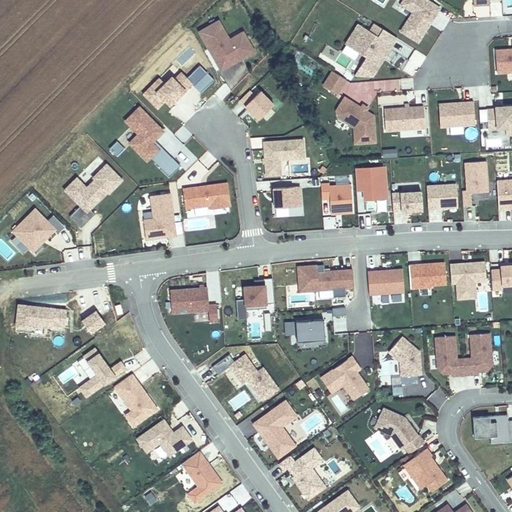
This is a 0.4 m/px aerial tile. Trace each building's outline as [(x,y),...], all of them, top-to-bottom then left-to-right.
[(401,31),(418,42),(440,9),(426,0),(398,0),(397,3),(413,13),(401,31)] [(218,19),(199,29),(221,70),(257,51),(245,29),(230,37),(218,19)] [(346,45),(366,57),(355,74),(371,76),(396,37),(383,29),(378,36),(359,24),(346,45)] [(511,50),(495,51),(496,74),(511,72),(511,50)] [(215,78),(201,64),(189,75),(182,69),(176,75),(172,72),(164,81),(160,76),(142,93),(157,108),(166,101),(170,104),(193,82),(202,91),(215,78)] [(338,94),(346,80),(332,71),(323,85),(338,94)] [(276,101),(262,87),(256,94),(250,89),(239,99),(248,107),(260,119),(276,101)] [(375,142),(374,115),(366,111),(361,107),(345,97),(336,110),(335,113),(335,114),(336,115),(351,125),(354,125),(355,143),(375,142)] [(438,105),(439,127),(474,125),(473,103),(438,105)] [(165,129),(140,105),(123,120),(137,133),(127,142),(148,160),(151,158),(170,176),(180,164),(156,141),(165,129)] [(511,134),(511,106),(495,107),(495,110),(487,110),(488,129),(505,128),(506,135),(511,134)] [(383,109),(385,131),(424,128),(423,107),(383,109)] [(262,140),(264,175),(282,175),(281,159),(306,157),(304,138),(262,140)] [(108,148),(115,156),(125,148),(118,140),(108,148)] [(485,159),(462,160),(465,189),(461,189),(462,206),(478,204),(477,192),(488,191),(485,159)] [(125,178),(107,161),(87,183),(77,175),(62,189),(81,204),(70,215),(82,227),(96,213),(91,209),(108,192),(110,193),(125,178)] [(385,164),(354,166),(355,190),(360,190),(361,200),(388,197),(385,164)] [(511,177),(495,178),(497,208),(511,207),(511,177)] [(228,181),(183,187),(185,209),(209,205),(209,208),(232,205),(228,181)] [(257,181),(257,191),(270,191),(270,181),(257,181)] [(329,181),(320,182),(319,198),(329,199),(330,213),(353,212),(350,182),(329,184),(329,181)] [(455,182),(427,183),(428,208),(457,207),(455,182)] [(296,184),(273,185),(274,205),(298,204),(296,184)] [(419,188),(390,191),(391,211),(422,210),(419,188)] [(172,192),(150,194),(153,216),(144,217),(147,241),(178,235),(172,192)] [(58,228),(35,206),(11,229),(33,252),(58,228)] [(273,216),(301,216),(301,206),(273,207),(273,216)] [(54,213),(49,218),(60,230),(65,225),(54,213)] [(486,280),(484,259),(448,262),(450,283),(454,283),(456,299),(476,298),(475,281),(486,280)] [(444,260),(407,263),(408,288),(430,287),(430,285),(446,284),(444,260)] [(511,283),(511,261),(499,262),(498,268),(490,267),(491,289),(502,288),(501,284),(511,283)] [(318,263),(296,264),(298,291),(332,288),(334,296),(348,295),(347,288),(354,287),(353,266),(319,268),(318,263)] [(403,267),(367,269),(367,295),(404,293),(403,267)] [(267,282),(243,282),(245,297),(236,298),(238,317),(248,317),(247,304),(269,302),(267,282)] [(208,285),(171,287),(172,312),(209,311),(210,322),(218,323),(217,302),(209,302),(208,285)] [(69,307),(18,302),(14,325),(54,327),(54,324),(66,325),(69,307)] [(107,323),(97,309),(80,319),(91,333),(107,323)] [(325,317),(297,319),(298,340),(326,338),(325,317)] [(491,352),(489,334),(470,335),(471,359),(464,359),(465,375),(473,374),(473,372),(478,372),(487,371),(492,366),(491,352)] [(465,375),(464,359),(456,360),(455,336),(435,338),(436,356),(437,370),(443,374),(451,374),(457,373),(457,376),(465,375)] [(420,375),(419,359),(416,359),(416,355),(419,352),(401,337),(387,354),(400,365),(401,385),(417,384),(416,376),(420,375)] [(112,365),(96,345),(73,364),(79,371),(72,378),(86,397),(127,368),(121,360),(112,365)] [(258,368),(246,351),(228,364),(246,383),(260,402),(281,388),(264,365),(258,368)] [(363,368),(353,353),(319,376),(333,394),(344,386),(353,399),(371,387),(360,370),(363,368)] [(160,407),(133,372),(114,386),(131,409),(123,414),(134,426),(160,407)] [(243,394),(235,401),(239,406),(248,399),(243,394)] [(300,414),(286,397),(252,422),(280,458),(299,445),(284,426),(300,414)] [(417,436),(408,423),(406,425),(403,421),(404,418),(383,409),(374,429),(390,436),(400,449),(403,447),(409,454),(424,443),(418,435),(417,436)] [(511,420),(508,421),(507,415),(473,418),(474,438),(490,437),(508,436),(509,442),(511,442),(511,420)] [(194,439),(183,423),(174,429),(164,416),(135,436),(147,452),(160,444),(168,456),(194,439)] [(324,459),(314,446),(296,459),(291,453),(278,463),(285,471),(288,469),(308,499),(327,485),(314,468),(324,459)] [(435,469),(428,459),(430,457),(432,456),(426,448),(402,466),(412,479),(413,478),(420,479),(421,478),(426,485),(431,492),(448,480),(438,466),(435,469)] [(224,482),(200,449),(181,463),(205,496),(224,482)] [(438,466),(430,457),(428,459),(435,469),(438,466)] [(426,485),(421,478),(420,479),(413,478),(412,479),(420,490),(426,485)] [(350,511),(360,505),(347,488),(311,511),(350,511)] [(414,508),(417,498),(408,495),(405,505),(414,508)] [(246,511),(242,506),(232,511),(226,511),(220,503),(207,511),(246,511)]
